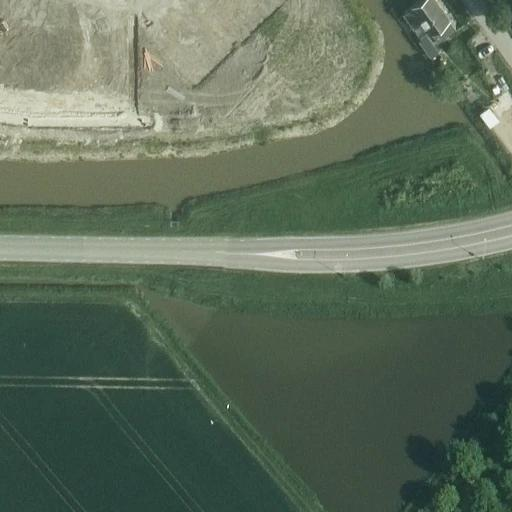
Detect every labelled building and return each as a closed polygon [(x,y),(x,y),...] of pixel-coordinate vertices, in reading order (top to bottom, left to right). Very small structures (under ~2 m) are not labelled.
[(203,0),(202,0),(187,14),(213,45),(230,30),(203,0)] [(232,0),(203,0),(230,30),(247,16),(232,0)] [(262,0),(232,0),(247,16),(263,1),(262,0)] [(456,26),(436,0),(418,0),(412,4),(413,5),(403,12),(413,27),(423,20),(431,31),(432,31),(438,39),(456,26)] [(167,5),(158,13),(163,19),(172,11),(167,5)] [(158,13),(149,21),(154,27),(163,19),(158,13)] [(187,14),(170,28),(197,59),(213,45),(187,14)] [(3,25),(2,33),(13,34),(15,27),(3,25)] [(170,28),(153,43),(180,73),(197,59),(170,28)] [(30,29),(29,37),(41,39),(42,31),(30,29)] [(440,50),(428,33),(419,40),(432,57),(440,50)] [(0,62),(0,99),(11,101),(17,65),(0,62)] [(17,65),(11,101),(30,104),(36,68),(17,65)] [(70,68),(50,68),(50,105),(70,105),(70,68)] [(89,68),(70,68),(70,105),(89,105),(89,68)] [(109,68),(89,68),(89,105),(109,105),(109,68)] [(129,68),(109,68),(109,105),(129,105),(129,68)]
